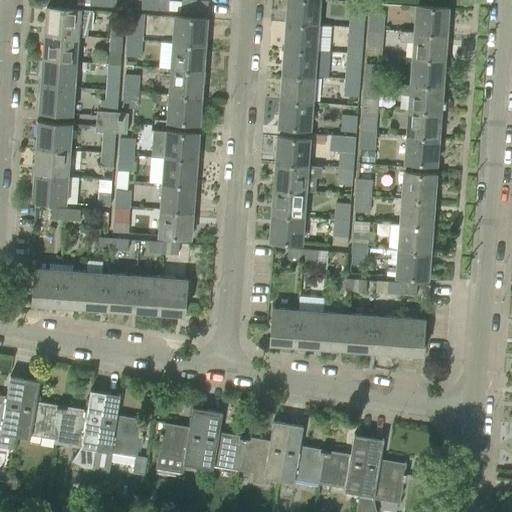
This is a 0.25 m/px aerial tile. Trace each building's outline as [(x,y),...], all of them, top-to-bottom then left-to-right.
[(155,11),(155,0),(142,0),(142,10),(155,11)] [(155,0),(155,11),(168,12),(168,0),(155,0)] [(173,0),(168,0),(168,12),(180,12),(181,1),(173,0)] [(287,0),(286,23),(317,25),(318,0),(287,0)] [(207,14),(207,2),(194,1),(193,13),(207,14)] [(417,6),(415,26),(415,32),(446,35),(448,9),(417,6)] [(46,7),(44,34),(76,36),(78,10),(46,7)] [(348,28),(362,29),(363,12),(349,11),(348,28)] [(369,13),(368,29),(382,30),(384,14),(369,13)] [(206,19),(186,18),(175,17),(173,43),(204,45),(206,19)] [(286,23),(284,49),(315,51),(317,25),(286,23)] [(128,24),(127,40),(141,41),(142,25),(128,24)] [(108,38),(120,39),(121,26),(109,25),(108,38)] [(362,29),(348,28),(346,44),(361,45),(362,29)] [(382,30),(368,29),(367,46),(381,47),(382,30)] [(415,32),(415,33),(402,32),(401,41),(414,42),(413,58),(444,61),(446,35),(415,32)] [(44,34),(42,60),(75,62),(76,36),(44,34)] [(108,38),(107,52),(107,65),(118,65),(120,39),(108,38)] [(141,41),(127,40),(126,57),(140,58),(141,41)] [(204,45),(173,43),(171,69),(202,72),(204,45)] [(284,49),(282,75),(314,77),(315,51),(284,49)] [(444,61),(413,58),(411,84),(442,87),(444,61)] [(75,62),(42,60),(40,86),(73,88),(75,62)] [(344,80),(358,81),(359,64),(345,63),(344,80)] [(366,64),(364,81),(379,82),(380,66),(366,64)] [(171,69),(169,95),(200,98),(202,72),(171,69)] [(125,75),(123,92),(137,93),(138,76),(125,75)] [(314,77),(282,75),(280,101),(312,103),(314,77)] [(106,78),(105,91),(117,92),(117,79),(106,78)] [(358,81),(344,80),(343,96),(357,97),(358,81)] [(379,82),(364,81),(363,98),(377,99),(379,82)] [(442,87),(411,84),(400,83),(400,92),(410,93),(409,111),(440,113),(442,87)] [(73,88),(40,86),(38,112),(71,115),(73,88)] [(117,92),(105,91),(104,101),(99,101),(98,112),(115,113),(117,92)] [(137,93),(123,92),(122,108),(136,109),(137,93)] [(200,98),(169,95),(167,122),(198,124),(200,98)] [(312,103),(280,101),(278,127),(310,129),(312,103)] [(409,111),(407,137),(438,139),(440,113),(409,111)] [(127,114),(115,113),(98,112),(96,112),(95,131),(103,132),(115,133),(126,134),(127,114)] [(355,116),(341,115),(340,131),(354,132),(355,116)] [(362,117),(361,132),(375,133),(376,118),(362,117)] [(70,125),(57,124),(37,122),(35,148),(68,151),(70,125)] [(198,134),(178,132),(166,132),(164,158),(196,160),(198,134)] [(361,132),(359,150),(373,151),(375,133),(361,132)] [(308,139),(297,139),(277,137),(276,163),(307,166),(308,139)] [(438,139),(407,137),(405,163),(436,165),(438,139)] [(119,155),(133,156),(134,140),(120,139),(119,155)] [(101,153),(113,154),(114,141),(102,140),(101,153)] [(35,148),(33,175),(66,177),(68,151),(35,148)] [(339,151),(338,168),(352,169),(353,152),(339,151)] [(373,153),(364,152),(363,163),(372,164),(373,153)] [(113,154),(101,153),(100,166),(112,166),(113,154)] [(133,156),(119,155),(117,172),(131,173),(133,156)] [(149,180),(159,181),(162,157),(152,155),(149,180)] [(196,160),(164,158),(162,184),(194,186),(196,160)] [(276,163),(274,189),(305,192),(307,166),(276,163)] [(352,169),(338,168),(337,184),(350,185),(352,169)] [(435,175),(415,173),(404,173),(402,199),(433,201),(435,175)] [(66,177),(33,175),(32,201),(64,203),(66,177)] [(356,196),(370,197),(371,180),(357,179),(356,196)] [(194,186),(162,184),(160,210),(192,213),(194,186)] [(305,192),(274,189),(272,215),(303,218),(305,192)] [(115,207),(129,208),(130,191),(116,190),(115,207)] [(99,192),(98,206),(109,206),(110,193),(99,192)] [(370,197),(356,196),(355,212),(369,213),(370,197)] [(433,201),(402,199),(400,225),(431,227),(433,201)] [(335,203),(334,220),(348,221),(349,204),(335,203)] [(129,208),(115,207),(114,223),(128,224),(129,208)] [(64,220),(65,209),(50,208),(49,219),(64,220)] [(65,209),(64,220),(79,222),(80,211),(65,209)] [(192,213),(160,210),(158,236),(190,239),(192,213)] [(303,218),(272,215),(270,242),(301,244),(303,218)] [(348,221),(334,220),(333,236),(347,237),(348,221)] [(431,227),(400,225),(389,224),(387,250),(398,251),(429,253),(431,227)] [(353,231),(352,248),(366,249),(367,232),(353,231)] [(113,251),(113,240),(99,239),(98,250),(113,251)] [(113,240),(113,251),(127,252),(128,241),(113,240)] [(163,254),(164,243),(149,242),(148,253),(163,254)] [(164,243),(163,254),(178,255),(178,244),(164,243)] [(366,249),(352,248),(351,264),(365,265),(366,249)] [(302,261),(302,250),(288,249),(287,260),(302,261)] [(316,251),(302,250),(302,261),(315,262),(316,251)] [(429,253),(398,251),(396,277),(427,280),(429,253)] [(60,271),(55,270),(35,269),(32,304),(57,305),(60,271)] [(60,271),(57,305),(83,307),(85,272),(60,271)] [(85,272),(83,307),(108,309),(110,274),(85,272)] [(136,276),(110,274),(108,309),(133,311),(136,276)] [(136,276),(133,311),(159,313),(161,278),(136,276)] [(187,280),(161,278),(159,313),(184,315),(184,314),(185,305),(187,280)] [(351,292),(352,280),(337,279),(336,291),(351,292)] [(375,282),(352,280),(351,292),(374,294),(374,293),(375,282)] [(375,282),(374,293),(401,295),(401,284),(375,282)] [(401,284),(401,295),(416,296),(416,285),(401,284)] [(185,305),(184,314),(195,314),(196,305),(185,305)] [(298,310),(292,310),(272,308),(270,344),(295,345),(298,310)] [(323,312),(298,310),(295,345),(320,347),(323,312)] [(348,314),(323,312),(320,347),(346,349),(348,314)] [(348,314),(346,349),(371,351),(374,316),(348,314)] [(399,318),(374,316),(371,351),(396,353),(399,318)] [(399,318),(396,353),(422,355),(424,320),(399,318)] [(0,368),(9,370),(11,360),(0,357),(0,368)] [(0,395),(0,447),(12,449),(14,436),(24,379),(9,377),(6,396),(0,395)] [(39,382),(24,379),(14,436),(55,443),(61,406),(36,402),(39,382)] [(87,410),(61,406),(55,443),(79,447),(69,464),(79,468),(89,470),(93,450),(95,450),(105,393),(90,390),(87,410)] [(120,395),(105,393),(95,450),(136,457),(142,420),(116,415),(120,395)] [(163,423),(157,455),(155,467),(182,472),(184,465),(198,467),(207,410),(192,407),(189,427),(163,423)] [(207,410),(198,467),(212,470),(213,464),(238,469),(244,437),(218,432),(222,412),(207,410)] [(244,437),(238,469),(252,471),(250,481),(261,483),(262,478),(278,480),(288,423),(273,421),(269,441),(244,437)] [(288,423),(278,480),(293,483),(294,478),(319,482),(325,450),(299,446),(303,426),(288,423)] [(350,454),(325,450),(319,482),(344,486),(343,492),(359,494),(368,437),(353,435),(350,454)] [(368,437),(359,494),(355,511),(375,511),(373,499),(399,504),(406,464),(380,459),(383,440),(368,437)]
